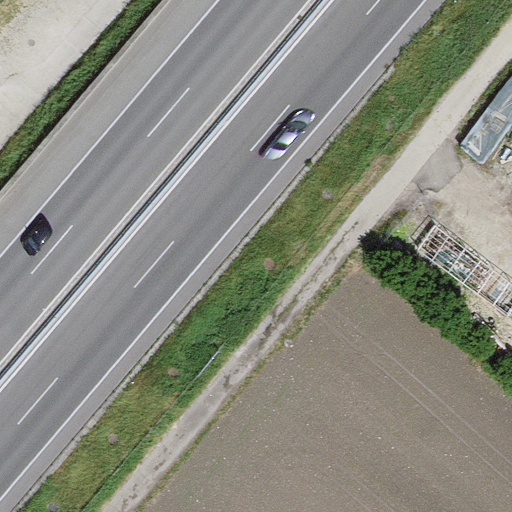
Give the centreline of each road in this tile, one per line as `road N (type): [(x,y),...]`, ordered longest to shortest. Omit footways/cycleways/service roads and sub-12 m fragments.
road 1 (track): [(511,46),(126,511)]
road 2 (motorway): [(0,445),(378,0)]
road 3 (motorway): [(264,0),(0,310)]
